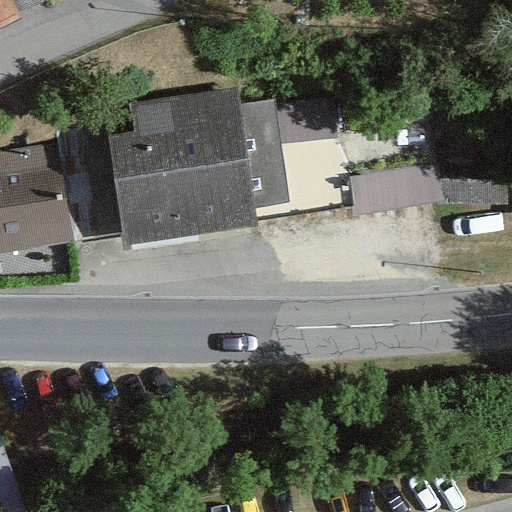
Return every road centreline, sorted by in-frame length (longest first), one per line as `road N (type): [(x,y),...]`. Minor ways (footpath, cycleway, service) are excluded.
road 1 (tertiary): [(0,326),(443,326),(511,317)]
road 2 (residential): [(0,62),(136,0)]
